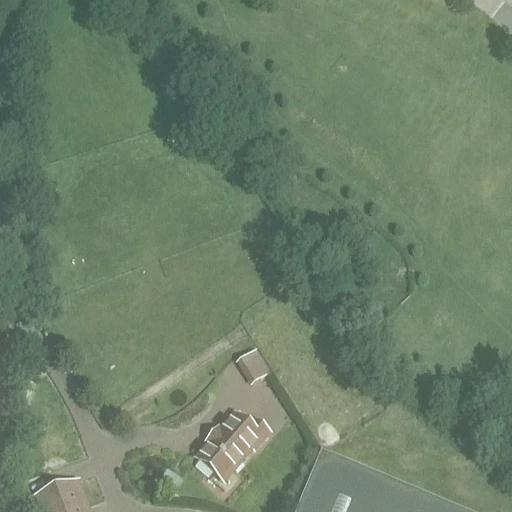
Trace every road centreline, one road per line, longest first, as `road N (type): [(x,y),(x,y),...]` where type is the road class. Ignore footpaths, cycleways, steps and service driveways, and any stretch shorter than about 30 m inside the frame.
road 1 (residential): [(1,227),(5,19)]
road 2 (residential): [(40,344),(15,296),(1,227)]
